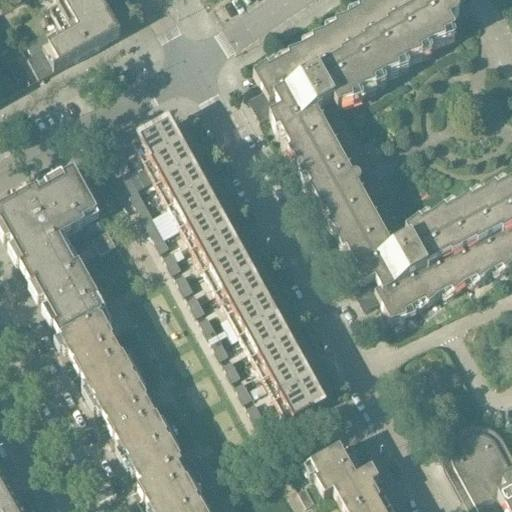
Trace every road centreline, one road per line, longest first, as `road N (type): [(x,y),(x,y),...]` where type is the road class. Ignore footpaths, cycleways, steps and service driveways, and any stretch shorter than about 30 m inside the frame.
road 1 (residential): [(431,511),(191,70)]
road 2 (residential): [(113,511),(0,310)]
road 3 (residential): [(0,179),(191,70)]
road 4 (residential): [(191,70),(295,0)]
